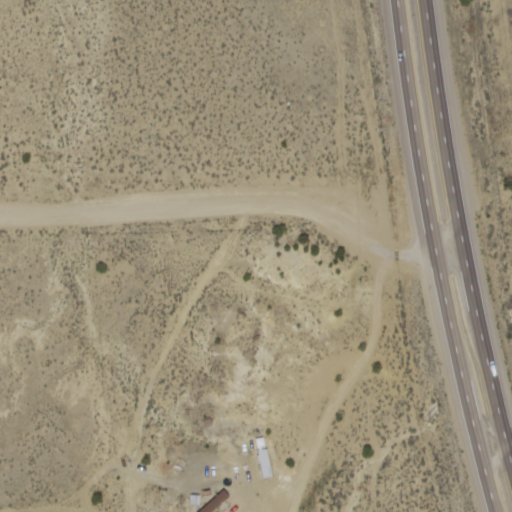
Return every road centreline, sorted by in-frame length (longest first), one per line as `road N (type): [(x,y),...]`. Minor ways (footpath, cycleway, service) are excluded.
road 1 (residential): [(366,243),(376,271),(368,357),(328,418),(285,511),(20,511)]
road 2 (trunk): [(401,0),(451,319),(499,511)]
road 3 (residential): [(465,243),(396,256),(306,208),(266,204),(0,218)]
road 4 (trunk): [(511,449),(465,243),(428,0)]
